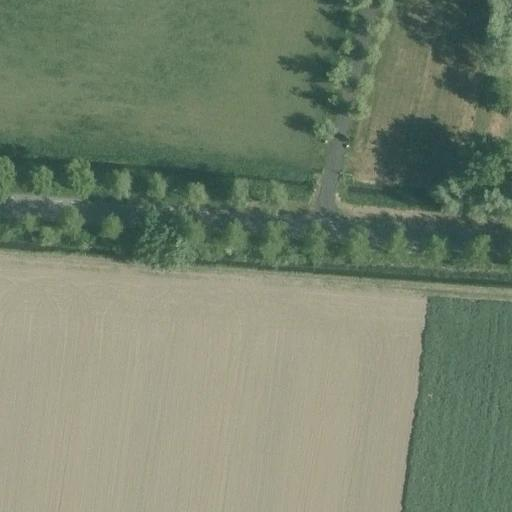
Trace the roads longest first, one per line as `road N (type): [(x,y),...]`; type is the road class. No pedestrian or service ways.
road 1 (tertiary): [(511,245),(0,204)]
road 2 (track): [(317,229),(370,0)]
